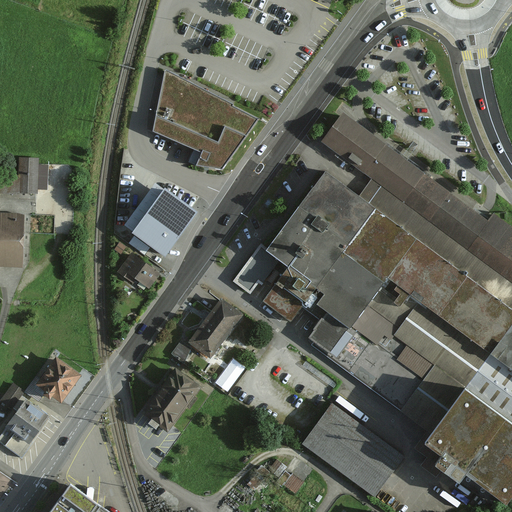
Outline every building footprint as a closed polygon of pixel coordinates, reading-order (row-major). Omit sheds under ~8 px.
[(266,121),(163,73),(153,131),(232,169),(266,121)] [(487,221),(347,119),(327,145),(377,182),(511,283),(511,230),(491,215),(487,221)] [(19,181),(0,180),(0,195),(36,197),(37,160),(20,160),(19,181)] [(511,311),(363,201),(330,177),(273,255),(285,263),(295,272),(271,304),(297,323),(309,309),(327,323),(314,340),(321,345),(317,350),(434,436),(428,443),(447,457),(440,466),(494,505),(510,503),(511,502),(511,311)] [(511,283),(377,182),(363,201),(511,311),(511,283)] [(199,218),(155,186),(125,227),(134,234),(132,237),(133,238),(129,244),(145,255),(149,249),(166,262),(199,218)] [(27,216),(0,214),(0,264),(25,265),(27,216)] [(273,255),(263,248),(238,284),(252,294),(260,282),(266,286),(285,263),(273,255)] [(161,277),(133,257),(120,275),(131,283),(134,278),(152,291),(161,277)] [(244,316),(223,301),(194,343),(215,358),(244,316)] [(181,339),(175,353),(186,358),(192,344),(181,339)] [(84,375),(60,359),(41,385),(65,402),(84,375)] [(201,386),(176,369),(147,412),(172,429),(201,386)] [(26,396),(23,393),(26,389),(15,381),(1,400),(15,411),(26,396)] [(54,419),(29,402),(3,441),(27,458),(54,419)] [(407,456),(334,404),(305,444),(378,496),(407,456)] [(111,511),(102,505),(75,485),(54,511),(111,511)]
